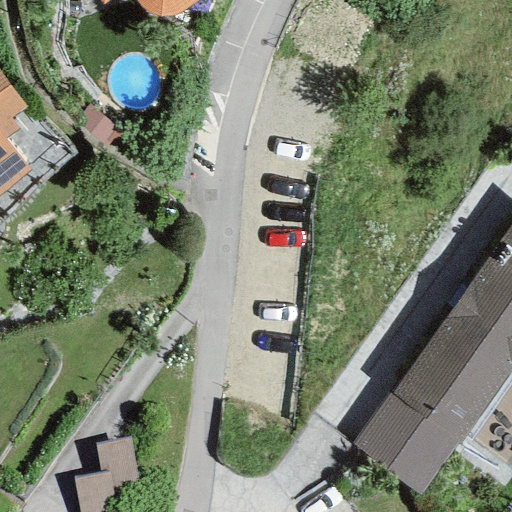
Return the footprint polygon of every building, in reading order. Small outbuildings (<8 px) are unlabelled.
[(135,0),(144,12),(160,16),(173,16),(197,0),(135,0)] [(0,72),(0,194),(30,170),(4,140),(18,131),(10,118),(25,107),(0,72)] [(300,153),(244,148),(225,361),(300,367),(315,203),(296,201),(300,153)] [(511,366),(511,222),(350,444),(419,495),(511,366)] [(98,473),(74,478),(79,511),(115,511),(112,491),(137,487),(129,437),(93,443),(98,473)]
